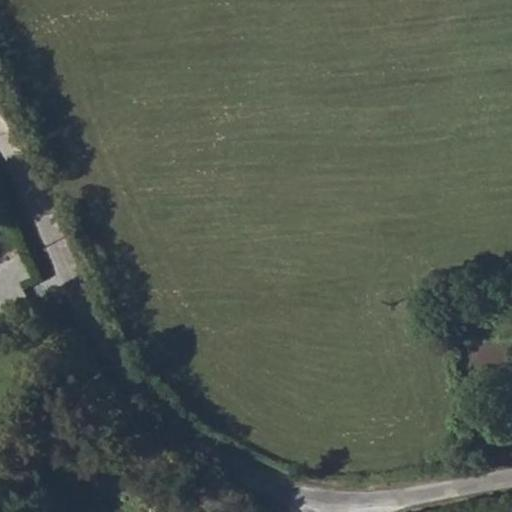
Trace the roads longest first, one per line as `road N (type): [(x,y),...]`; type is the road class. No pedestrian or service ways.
road 1 (unclassified): [(0,132),(120,368),(173,428),(230,472),(334,511)]
road 2 (unclassified): [(511,486),(373,511)]
